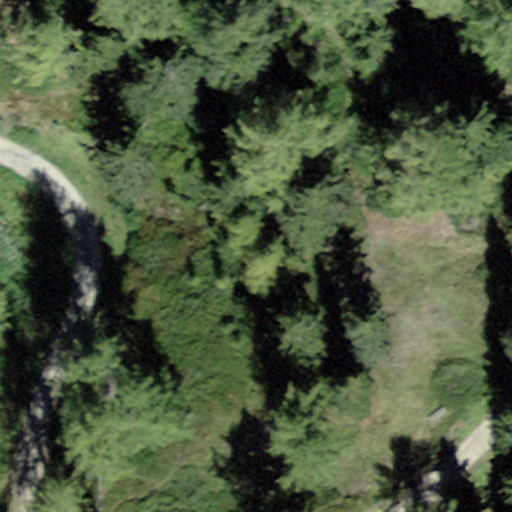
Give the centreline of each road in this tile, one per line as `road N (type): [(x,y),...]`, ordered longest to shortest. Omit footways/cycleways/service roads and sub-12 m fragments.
road 1 (track): [(0,154),(30,163),(92,221),(96,274),(39,478),(47,511)]
road 2 (track): [(404,511),(511,422)]
